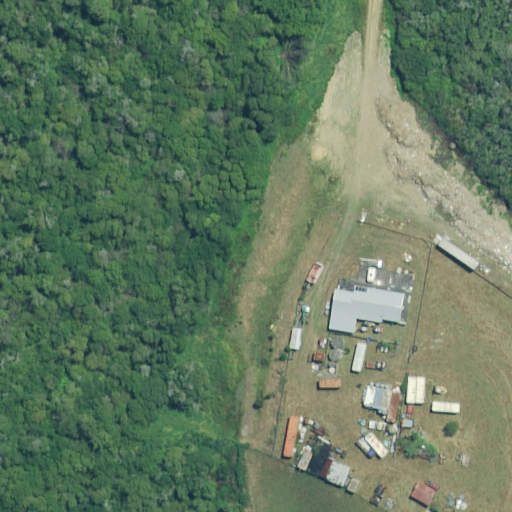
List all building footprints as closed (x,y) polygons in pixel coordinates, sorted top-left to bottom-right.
[(409,295),(358,286),(356,293),(338,290),(331,329),(357,333),(360,319),(384,323),(384,320),(404,323),(409,295)] [(305,330),(296,329),(292,348),(301,350),(305,330)] [(370,343),(359,341),(352,371),(362,374),(370,343)] [(389,411),(393,391),(370,386),(366,406),(389,411)] [(404,393),(393,391),(389,411),(390,411),(388,421),(397,424),(404,393)] [(302,418),(293,417),(285,456),(294,458),(302,418)] [(317,450),(308,445),(298,467),(307,471),(317,450)] [(353,469),(329,459),(322,477),(345,487),(353,469)]
